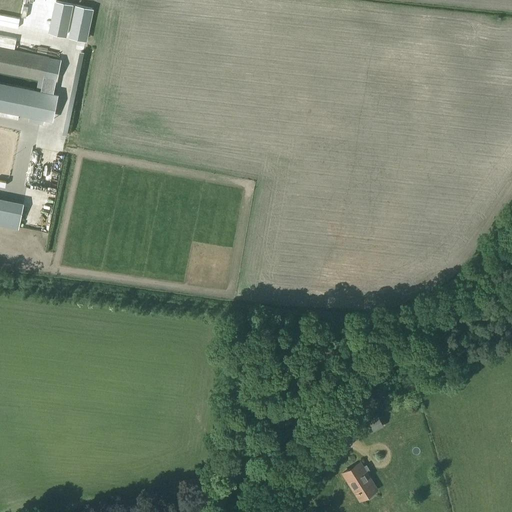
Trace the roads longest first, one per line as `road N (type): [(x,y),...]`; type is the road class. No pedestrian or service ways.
road 1 (track): [(250,511),(511,204)]
road 2 (track): [(416,322),(465,288),(511,228)]
